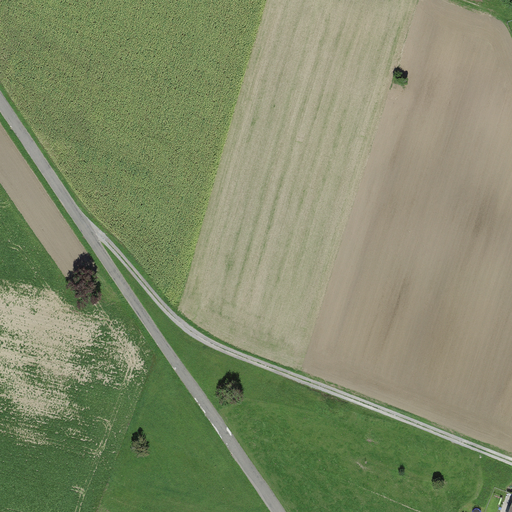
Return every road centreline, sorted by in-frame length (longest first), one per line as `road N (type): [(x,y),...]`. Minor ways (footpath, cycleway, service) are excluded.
road 1 (track): [(511,462),(193,333),(76,214)]
road 2 (residential): [(0,101),(279,511)]
